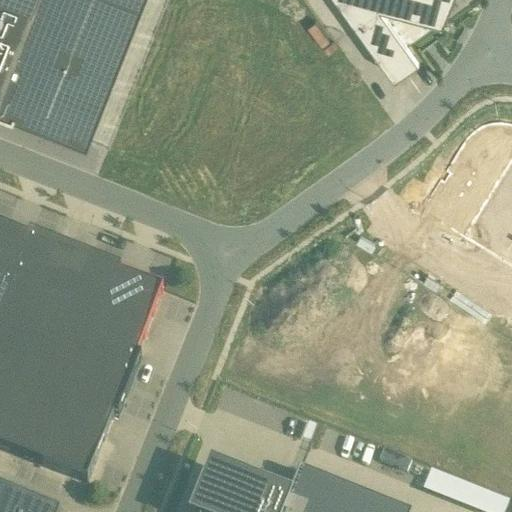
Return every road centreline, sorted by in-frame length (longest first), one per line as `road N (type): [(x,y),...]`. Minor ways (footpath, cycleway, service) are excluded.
road 1 (unclassified): [(231,258),(417,124),(482,50)]
road 2 (unclassified): [(129,511),(231,258)]
road 3 (unclassified): [(0,153),(174,222),(231,258)]
